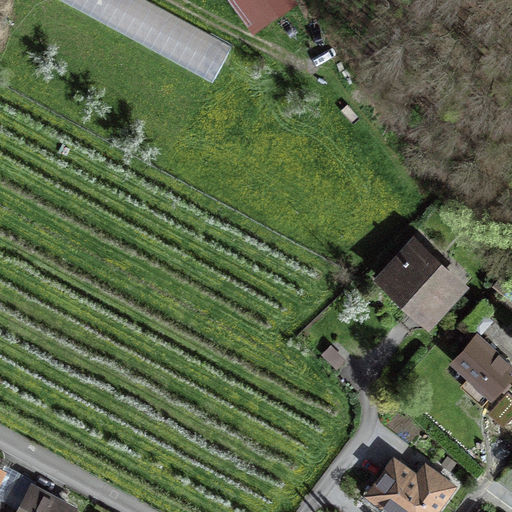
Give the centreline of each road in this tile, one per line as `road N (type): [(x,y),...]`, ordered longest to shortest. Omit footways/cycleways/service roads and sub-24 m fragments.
road 1 (track): [(177,0),(315,68)]
road 2 (residential): [(133,511),(0,435)]
